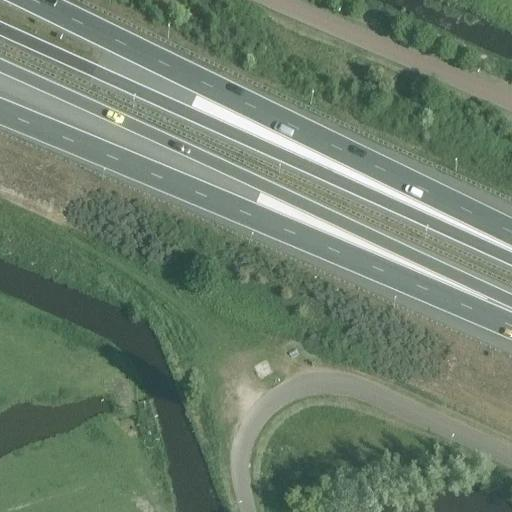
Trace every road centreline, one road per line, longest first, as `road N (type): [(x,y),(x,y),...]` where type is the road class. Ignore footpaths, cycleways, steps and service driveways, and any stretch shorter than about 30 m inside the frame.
road 1 (motorway): [(0,67),(511,309)]
road 2 (motorway): [(511,259),(0,29)]
road 3 (motorway): [(0,106),(511,321)]
road 4 (motorway): [(511,235),(43,0)]
road 5 (unclassified): [(251,511),(249,433),(265,411),(310,382),(363,392),(511,460)]
road 6 (unclassified): [(511,103),(275,0)]
